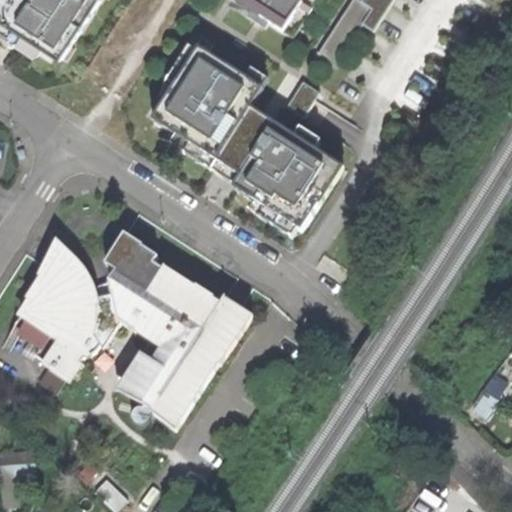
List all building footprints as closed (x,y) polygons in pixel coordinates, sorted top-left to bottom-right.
[(0,0),(0,18),(2,20),(0,22),(0,35),(5,39),(9,42),(17,47),(19,43),(39,56),(44,47),(63,59),(101,0),(102,0),(103,0),(102,0),(0,0)] [(229,0),(294,42),(321,0),(229,0)] [(355,0),(318,57),(336,69),(363,27),(374,34),(395,0),(364,0),(362,4),(355,0)] [(170,97),(154,123),(168,133),(163,141),(236,188),(234,191),(265,210),(259,218),(293,239),(298,232),(303,235),(344,170),(316,152),(321,143),(300,130),(295,138),(252,111),(264,92),(263,91),(269,82),(252,72),(247,81),(201,52),(203,49),(194,43),(163,92),(170,97)] [(288,108),(287,109),(304,120),(320,95),(303,84),(288,109),(288,108)] [(45,367),(69,382),(80,366),(92,373),(96,366),(91,356),(96,353),(100,348),(104,352),(121,326),(171,356),(163,369),(142,356),(134,369),(137,371),(123,391),(145,405),(144,407),(151,413),(150,414),(176,433),(219,367),(220,367),(253,319),(224,301),(221,306),(213,301),(214,300),(197,289),(196,290),(164,270),(163,272),(154,266),(157,259),(142,249),(143,248),(125,236),(105,266),(116,273),(109,283),(111,297),(103,298),(96,300),(94,293),(91,286),(88,280),(84,274),(80,269),(74,262),(68,257),(59,252),(42,277),(44,279),(32,300),(30,299),(21,317),(28,322),(19,336),(25,340),(25,339),(41,349),(36,357),(46,364),(45,365),(45,367)]
